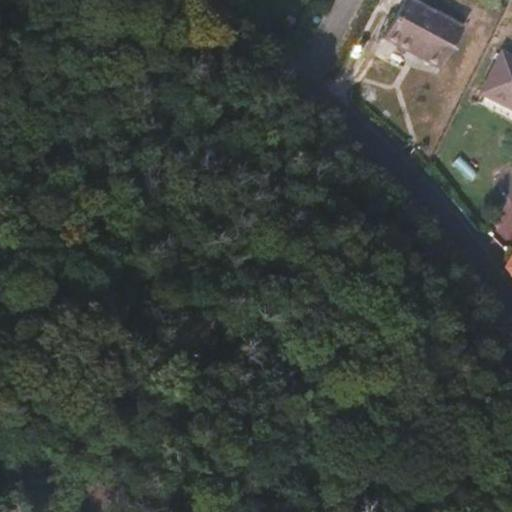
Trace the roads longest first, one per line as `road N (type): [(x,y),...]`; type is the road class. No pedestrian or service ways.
road 1 (residential): [(298,80),(460,225),(511,303)]
road 2 (residential): [(200,0),(298,80)]
